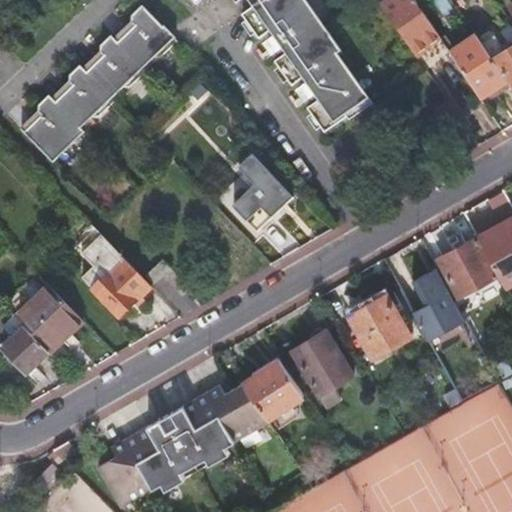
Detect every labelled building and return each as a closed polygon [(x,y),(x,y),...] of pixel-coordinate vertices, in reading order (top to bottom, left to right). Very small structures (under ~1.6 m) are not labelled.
[(307,109),(324,135),(348,118),(346,116),(369,101),(338,55),(344,51),(328,27),(322,31),(307,9),(312,5),(308,0),(248,0),(251,3),(254,8),(243,16),(260,40),(271,32),(277,28),(293,51),(286,55),(275,63),(291,87),(303,79),(309,75),(325,97),(318,102),(307,109)] [(389,0),(380,6),(415,56),(440,40),(413,0),(389,0)] [(24,136),(49,161),(59,150),(65,151),(82,134),(79,131),(90,120),(95,122),(113,104),(110,101),(122,90),(127,91),(144,74),(141,71),(152,60),(157,62),(175,44),(140,8),(129,18),(129,24),(132,28),(115,45),(109,38),(98,48),(98,55),(102,59),(85,75),(78,68),(67,79),(67,85),(71,89),(54,106),(47,98),(37,108),(37,115),(41,118),(24,136)] [(277,28),(271,32),(286,55),(293,51),(277,28)] [(447,50),(484,106),(510,88),(481,44),(473,32),(447,50)] [(510,88),(511,90),(511,33),(503,39),(511,51),(504,56),(492,37),(481,44),(510,88)] [(303,79),(318,102),(325,97),(309,75),(303,79)] [(363,187),(372,201),(393,186),(368,149),(345,165),(361,188),(363,187)] [(232,207),(256,232),(272,218),(275,221),(280,216),(277,213),(294,197),(269,172),(232,207)] [(511,216),(478,235),(499,274),(506,286),(511,283),(511,216)] [(120,317),(152,288),(96,229),(83,242),(88,248),(83,253),(95,266),(83,277),(120,317)] [(459,296),(499,274),(478,235),(437,258),(459,296)] [(148,276),(155,284),(171,269),(163,260),(148,276)] [(16,320),(48,354),(82,322),(49,288),(16,320)] [(349,313),(371,351),(408,330),(386,290),(349,313)] [(48,354),(16,320),(13,317),(1,329),(13,341),(1,352),(25,376),(48,354)] [(291,349),(329,405),(342,397),(334,385),(355,372),(325,327),(291,349)] [(268,416),(303,393),(279,356),(244,380),(268,416)] [(496,364),(503,377),(511,371),(511,367),(507,358),(496,364)] [(98,466),(121,506),(169,478),(173,485),(186,477),(182,470),(206,457),(209,463),(222,456),(219,449),(270,419),(268,416),(244,380),(225,392),(219,382),(171,410),(171,412),(160,418),(159,417),(111,445),(116,455),(98,466)] [(53,447),(64,458),(76,451),(68,438),(53,447)] [(42,493),(64,471),(53,460),(32,482),(42,493)]
